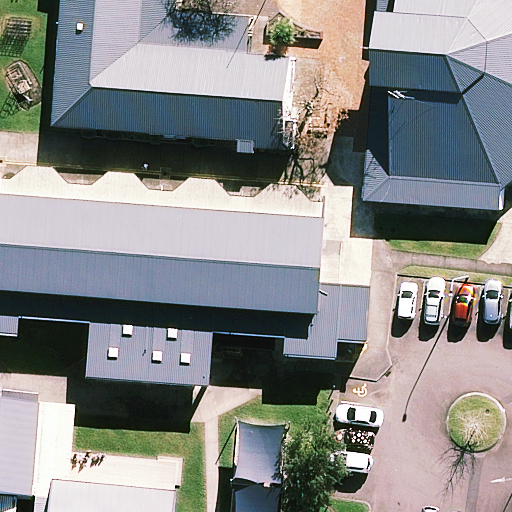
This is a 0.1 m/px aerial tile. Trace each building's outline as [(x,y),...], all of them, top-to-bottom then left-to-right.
[(152,0),(73,0),(66,109),(295,126),(302,42),(150,30),(152,0)] [(511,0),(389,0),(388,23),(393,24),(389,90),(379,89),(373,201),(506,209),(508,189),(511,185),(511,0)] [(214,185),(0,169),(0,291),(288,313),(297,191),(214,185)] [(33,384),(0,381),(0,473),(26,476),(33,384)] [(154,511),(158,466),(53,458),(49,511),(154,511)]
